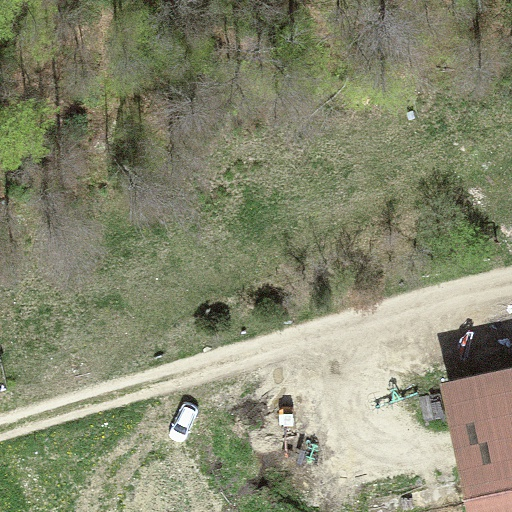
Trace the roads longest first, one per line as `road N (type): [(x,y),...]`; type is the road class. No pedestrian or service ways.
road 1 (track): [(232,365),(511,291)]
road 2 (track): [(232,365),(0,438)]
